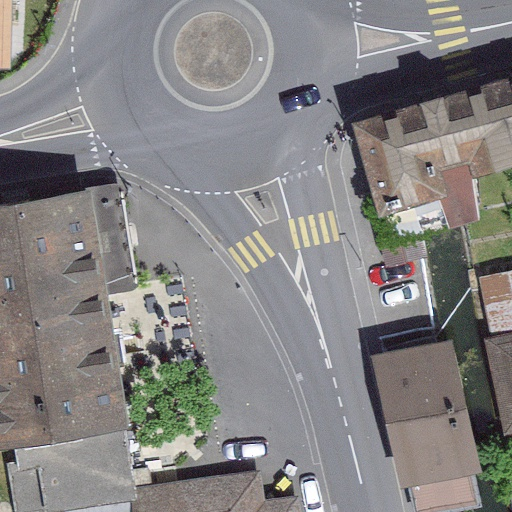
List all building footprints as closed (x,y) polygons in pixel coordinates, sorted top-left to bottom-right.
[(0,0),(0,63),(9,64),(11,0),(0,0)] [(511,81),(354,127),(379,217),(494,190),(484,150),(511,143),(511,81)] [(0,447),(8,446),(18,511),(299,511),(297,497),(269,501),(263,465),(141,484),(111,296),(139,292),(121,180),(0,199),(0,447)] [(485,339),(505,430),(511,428),(511,265),(482,272),(496,337),(485,339)] [(421,511),(427,511),(480,500),(448,352),(389,365),(421,511)]
